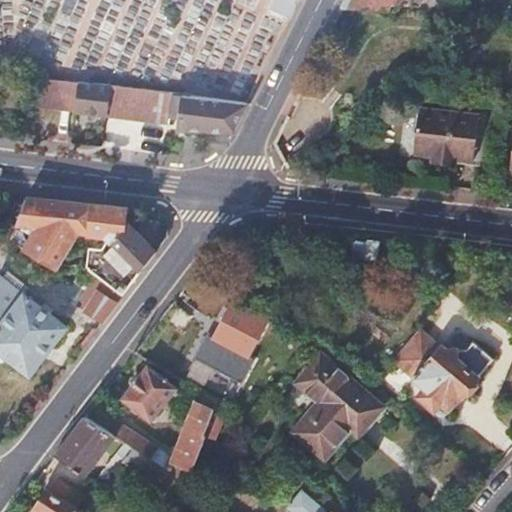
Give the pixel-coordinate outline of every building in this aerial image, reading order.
[(275,0),(268,14),(287,24),(297,4),(289,0),(275,0)] [(94,82),(33,73),(30,101),(180,122),(180,128),(215,130),(232,131),(247,105),(248,102),(190,94),(190,92),(95,80),(94,82)] [(0,102),(19,105),(22,83),(4,80),(0,102)] [(474,156),(478,116),(418,108),(414,149),(474,156)] [(77,229),(91,233),(95,204),(26,195),(18,218),(35,229),(27,242),(24,240),(22,231),(14,227),(10,238),(55,267),(58,263),(77,229)] [(133,271),(138,274),(155,252),(126,216),(129,208),(95,204),(91,233),(104,235),(136,265),(133,271)] [(97,274),(123,295),(132,283),(135,279),(101,252),(89,268),(96,276),(97,274)] [(80,301),(103,322),(123,295),(97,274),(96,276),(80,301)] [(66,327),(0,277),(0,362),(4,361),(8,357),(31,375),(66,327)] [(192,313),(175,300),(170,306),(163,315),(181,328),(192,313)] [(266,319),(232,301),(215,336),(247,354),(266,319)] [(420,327),(394,360),(415,376),(413,378),(428,388),(421,395),(435,409),(438,407),(439,410),(444,413),(448,411),(449,407),(450,408),(461,396),(474,392),(480,386),(479,375),(494,355),(474,338),(467,346),(446,347),(441,344),(439,344),(420,327)] [(360,432),(381,407),(323,359),(302,383),(360,432)] [(415,376),(394,360),(379,379),(399,396),(413,378),(415,376)] [(179,393),(174,388),(176,385),(148,365),(125,398),(152,418),(163,403),(170,407),(179,393)] [(191,471),(195,460),(214,411),(196,404),(173,461),(172,464),(191,471)] [(79,425),(57,454),(86,476),(116,435),(87,415),(79,425)] [(123,425),(116,435),(127,443),(133,448),(142,454),(150,444),(123,425)] [(133,448),(127,443),(122,450),(128,456),(133,448)] [(173,461),(150,444),(142,454),(185,485),(191,471),(172,464),(173,461)] [(107,468),(115,475),(128,456),(122,450),(120,448),(107,468)] [(115,475),(113,477),(162,511),(169,511),(188,487),(185,485),(142,454),(133,448),(128,456),(115,475)] [(49,492),(36,511),(81,511),(75,508),(83,495),(63,480),(54,492),(49,492)]
